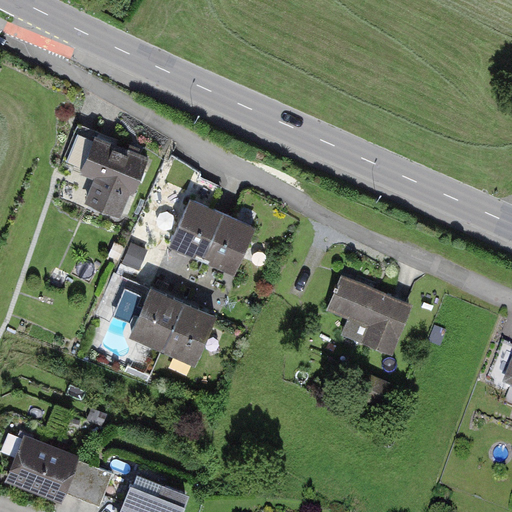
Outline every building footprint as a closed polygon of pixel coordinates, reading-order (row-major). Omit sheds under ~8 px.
[(144,159),(90,139),(68,198),(122,218),(144,159)] [(221,210),(187,196),(165,245),(199,260),(221,210)] [(255,225),(221,210),(199,260),(233,274),(255,225)] [(410,302),(339,275),(327,306),(398,333),(410,302)] [(187,292),(151,277),(131,324),(166,339),(187,292)] [(222,307),(187,292),(166,339),(202,355),(222,307)] [(511,354),(495,395),(511,402),(511,354)] [(26,434),(5,480),(58,504),(79,457),(26,434)] [(110,479),(76,465),(63,496),(97,511),(110,479)] [(127,477),(113,511),(183,511),(188,501),(127,477)]
